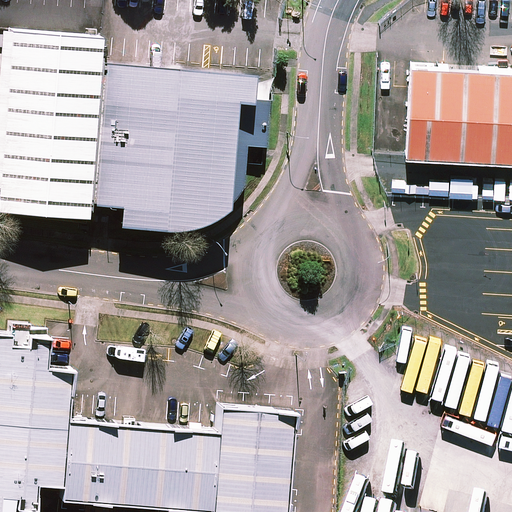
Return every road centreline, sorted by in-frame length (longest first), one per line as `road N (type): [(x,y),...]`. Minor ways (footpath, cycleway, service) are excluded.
road 1 (residential): [(252,275),(121,279),(0,261)]
road 2 (residential): [(312,216),(342,228),(360,258),(357,294),(347,308),(297,325),(266,308),(252,275)]
road 3 (residential): [(337,0),(323,57),(312,216)]
